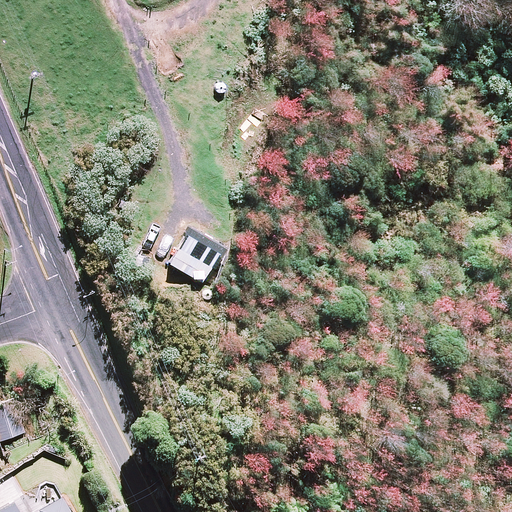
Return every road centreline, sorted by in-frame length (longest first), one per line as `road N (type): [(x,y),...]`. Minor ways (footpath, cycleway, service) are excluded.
road 1 (tertiary): [(56,302),(163,511)]
road 2 (tertiary): [(0,149),(56,302)]
